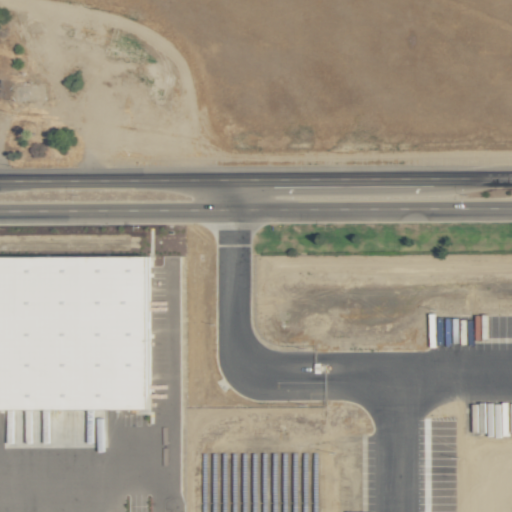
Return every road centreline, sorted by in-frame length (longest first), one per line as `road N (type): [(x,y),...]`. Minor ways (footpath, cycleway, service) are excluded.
road 1 (primary): [(0,210),(511,207)]
road 2 (primary): [(511,178),(0,181)]
